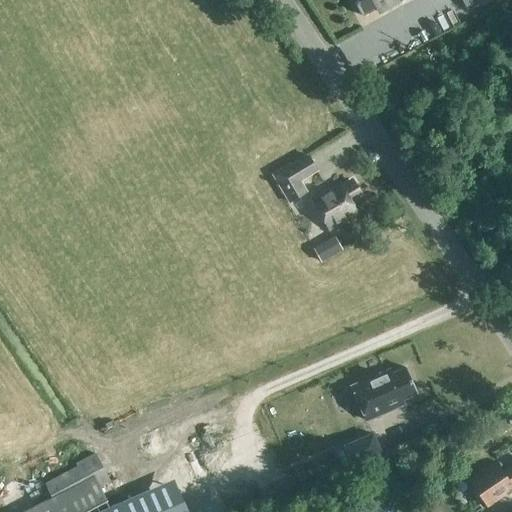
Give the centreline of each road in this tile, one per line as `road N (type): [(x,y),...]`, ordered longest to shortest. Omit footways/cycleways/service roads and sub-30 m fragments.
road 1 (track): [(483,291),(263,398),(246,419),(246,469),(145,511)]
road 2 (tertiary): [(511,333),(289,0)]
